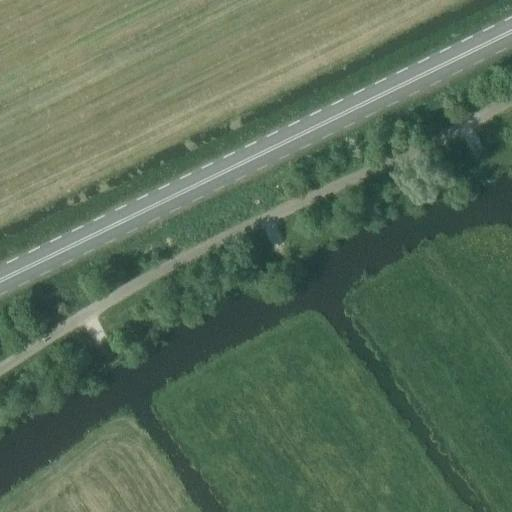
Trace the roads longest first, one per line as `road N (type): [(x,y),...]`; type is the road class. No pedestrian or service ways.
road 1 (unclassified): [(0,370),(198,248),(511,96)]
road 2 (secondary): [(0,277),(511,26)]
